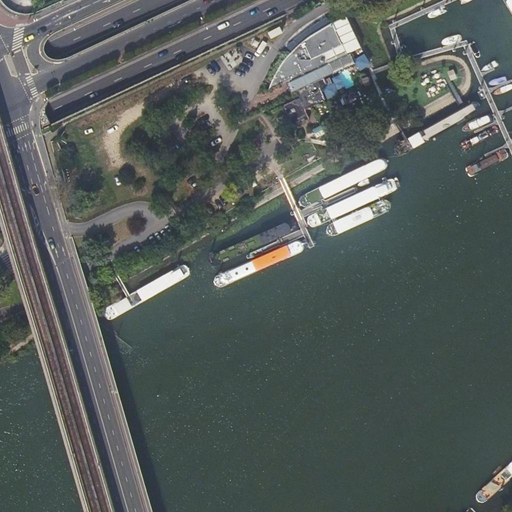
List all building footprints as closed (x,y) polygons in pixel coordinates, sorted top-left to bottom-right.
[(476,0),(467,0),(468,2),(475,18),(476,20),(479,21),(481,22),(482,19),(483,17),(483,15),(476,0)] [(486,0),(477,0),(486,19),(488,22),(491,21),(493,19),(493,16),(486,0)] [(508,10),(503,0),(491,0),(499,14),(501,17),(504,18),(506,18),(508,16),(509,13),(508,10)] [(465,4),(462,1),(456,4),(456,8),(463,24),(465,25),(467,26),(470,27),(471,25),(471,22),(472,20),(465,4)] [(459,24),(460,23),(453,9),(452,8),(449,6),(447,9),(447,12),(453,26),(455,26),(459,24)] [(447,27),(440,12),(434,14),(441,29),(442,31),(445,32),(447,29),(447,27)] [(416,23),(396,31),(394,33),(397,39),(399,39),(420,31),(421,29),(418,22),(416,23)] [(285,87),(346,57),(332,24),(314,34),(298,47),(284,63),(273,81),(267,95),(285,87)] [(454,34),(451,34),(410,45),(407,48),(407,52),(408,54),(413,54),(454,43),(456,42),(457,38),(454,34)] [(480,45),(471,40),(468,39),(466,41),(465,43),(467,45),(476,52),(486,58),(488,58),(490,56),(491,54),(490,51),(480,45)] [(226,69),(234,67),(231,53),(223,55),(226,69)] [(346,57),(285,87),(291,100),(299,96),(297,92),(324,78),(326,84),(348,73),(354,70),(348,56),(346,57)] [(496,71),(477,60),(474,65),(491,77),(494,78),(496,78),(498,77),(498,74),(497,73),(496,71)] [(511,80),(508,78),(506,77),(503,77),(501,79),(501,81),(501,84),(503,86),(511,91),(511,80)] [(299,96),(302,104),(306,111),(326,101),(320,89),(327,86),(326,84),(324,78),(297,92),(299,96)] [(311,120),(306,111),(302,104),(299,105),(297,101),(286,106),(284,107),(288,116),(294,128),(305,123),(311,120)] [(403,138),(393,143),(391,146),(390,148),(391,152),(393,155),(396,156),(399,156),(474,115),(476,113),(476,111),(477,109),(476,106),(474,103),(472,103),(469,102),(467,103),(403,138)] [(467,125),(464,125),(415,151),(412,154),(411,157),(411,161),(414,163),(417,163),(422,162),(470,136),(472,135),(472,132),(472,128),(470,125),(467,125)] [(307,192),(301,195),(300,197),(298,199),(299,203),(301,206),(304,208),(307,208),(385,172),(386,170),(387,168),(387,165),(387,162),(385,160),(383,159),(381,159),(379,159),(368,164),(307,192)] [(206,254),(199,258),(197,260),(196,263),(197,266),(199,269),(202,271),(205,270),(280,230),(282,228),(282,226),(283,223),(282,220),(280,218),(278,217),(276,217),(273,217),(258,226),(206,254)] [(128,297),(106,309),(105,311),(104,314),(105,317),(107,320),(110,321),(113,321),(188,281),(189,279),(190,276),(190,274),(190,271),(187,268),(185,268),(183,268),(181,268),(128,297)]
